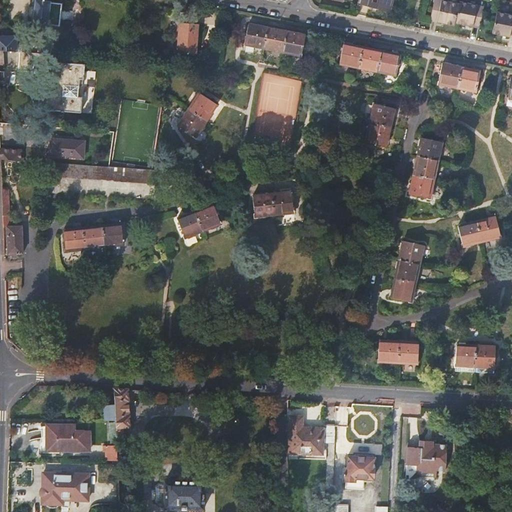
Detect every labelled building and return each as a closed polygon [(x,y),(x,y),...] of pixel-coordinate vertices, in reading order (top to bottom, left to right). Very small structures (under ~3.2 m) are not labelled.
[(35,0),(33,24),(48,26),(48,24),(59,25),(61,4),(51,3),(50,1),(35,0)] [(370,0),(369,6),(388,11),(390,3),(393,4),(394,0),(393,0),(370,0)] [(454,24),(459,5),(434,0),(430,21),(454,27),(454,24)] [(459,2),(459,5),(454,24),(480,29),(485,8),(459,2)] [(511,36),(511,16),(497,13),(492,34),(509,38),(510,36),(511,36)] [(199,55),(200,23),(178,23),(177,55),(199,55)] [(244,46),(301,56),(304,35),(249,25),(244,46)] [(0,50),(15,51),(22,52),(22,49),(15,48),(16,37),(0,35),(0,50)] [(339,64),(383,73),(396,76),(400,55),(344,43),(339,64)] [(37,53),(23,52),(22,72),(37,73),(37,67),(43,67),(43,63),(44,53),(41,53),(37,53)] [(44,53),(43,63),(57,64),(57,54),(44,53)] [(87,66),(57,64),(54,107),(65,108),(66,112),(85,114),(86,98),(81,98),(82,81),(87,81),(87,66)] [(438,84),(457,88),(477,93),(481,72),(443,64),(438,84)] [(195,138),(217,105),(199,93),(177,126),(194,137),(195,138)] [(365,142),(385,147),(395,108),(375,103),(365,142)] [(85,141),(51,139),(50,157),(84,158),(85,141)] [(418,155),(409,194),(429,199),(443,143),(422,139),(418,155)] [(0,149),(0,151),(0,160),(24,161),(25,158),(20,157),(20,151),(0,149)] [(109,167),(48,163),(47,175),(71,177),(173,183),(174,172),(152,170),(109,167)] [(1,190),(2,216),(9,215),(8,190),(1,190)] [(290,190),(252,197),(255,217),(293,211),(290,190)] [(178,219),(185,237),(220,223),(213,204),(178,219)] [(459,227),(464,248),(500,238),(495,217),(459,227)] [(63,229),(66,250),(112,245),(123,244),(121,222),(63,229)] [(7,246),(7,254),(23,254),(22,226),(21,226),(15,226),(10,226),(6,226),(7,246)] [(390,296),(410,301),(424,245),(403,240),(390,296)] [(417,364),(418,343),(378,340),(377,362),(417,364)] [(494,346),(456,345),(455,366),(492,367),(494,346)] [(116,426),(117,442),(124,442),(124,429),(129,429),(127,391),(115,390),(114,405),(104,405),(103,421),(109,421),(116,421),(116,426)] [(334,442),(335,425),(323,425),(322,429),(302,428),(302,417),(290,416),(289,453),(301,454),(302,450),(322,451),(323,442),(334,442)] [(63,431),(47,431),(48,446),(59,446),(59,451),(90,452),(90,433),(76,432),(75,427),(63,427),(63,431)] [(419,441),(419,448),(434,449),(434,442),(419,441)] [(434,449),(419,448),(406,447),(405,465),(417,466),(416,472),(421,478),(437,478),(438,472),(444,472),(445,450),(434,449)] [(358,489),(362,489),(363,479),(373,480),(373,478),(375,477),(375,470),(373,467),(375,458),(373,457),(373,455),(363,454),(362,457),(347,456),(347,467),(345,468),(345,481),(346,481),(346,487),(358,489)] [(89,476),(43,475),(42,499),(88,500),(89,476)] [(204,484),(164,483),(164,510),(203,510),(204,484)] [(104,486),(103,501),(114,501),(114,486),(104,486)]
